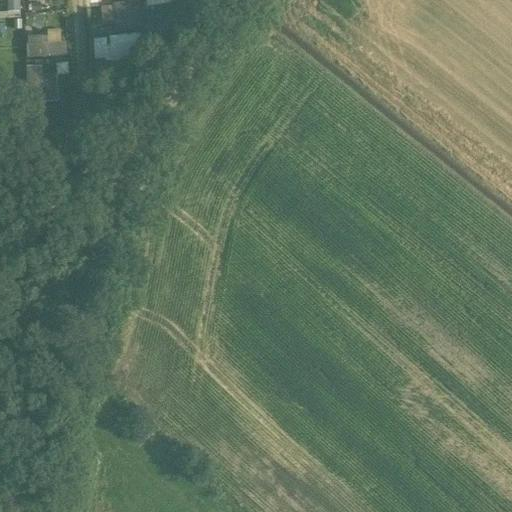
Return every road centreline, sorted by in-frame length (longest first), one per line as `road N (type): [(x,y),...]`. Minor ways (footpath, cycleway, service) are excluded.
road 1 (track): [(49,511),(114,259),(133,137)]
road 2 (track): [(133,137),(253,0)]
road 3 (track): [(5,240),(133,137)]
